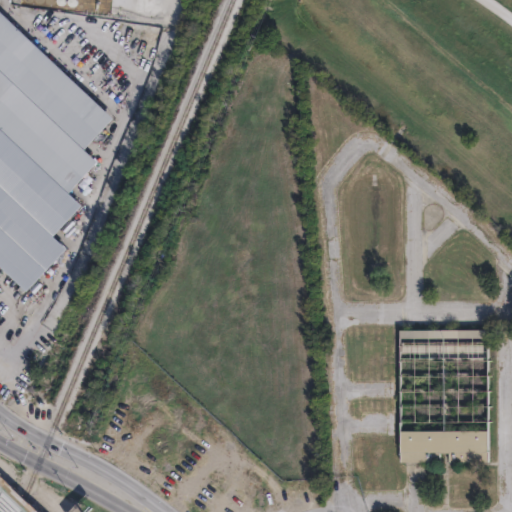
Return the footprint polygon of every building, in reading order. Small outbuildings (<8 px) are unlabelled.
[(0,8),(117,119),(88,149),(102,162),(72,193),(85,205),(57,236),(70,248),(30,291),(0,262),(0,8)] [(488,329),(402,330),(402,340),(489,340),(488,329)] [(391,429),(391,410),(366,410),(366,429),(391,429)] [(449,462),(489,462),(489,430),(402,429),(402,462),(441,463),(441,453),(449,454),(449,462)] [(367,469),(386,469),(386,441),(367,441),(367,469)] [(452,494),(492,494),(492,480),(452,480),(452,494)]
